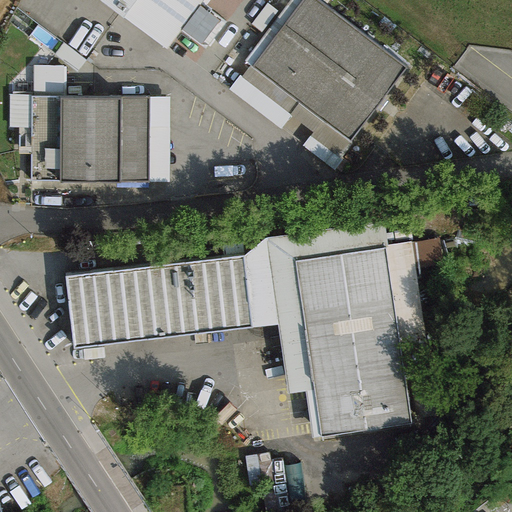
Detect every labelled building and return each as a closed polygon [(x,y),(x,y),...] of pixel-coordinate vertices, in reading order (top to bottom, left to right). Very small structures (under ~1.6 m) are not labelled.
[(198,5),(201,0),(98,0),(165,49),(179,30),(199,45),(218,21),(198,5)] [(331,169),(350,142),(251,67),(302,0),(290,0),(243,61),(249,66),(241,77),(237,75),(228,90),(331,169)] [(406,69),(316,0),(302,0),(251,67),(350,142),(406,69)] [(35,92),(66,91),(65,62),(34,63),(35,92)] [(14,89),(33,88),(32,73),(14,73),(14,89)] [(168,97),(30,96),(29,181),(168,181),(168,97)] [(288,396),(307,392),(290,264),(380,251),(398,381),(432,376),(411,242),(387,246),(384,221),(266,238),(243,255),(251,328),(277,324),(288,396)] [(418,265),(443,264),(442,238),(417,239),(418,265)] [(380,251),(290,264),(307,392),(314,440),(405,428),(398,381),(380,251)] [(74,350),(251,328),(243,255),(65,277),(74,350)]
